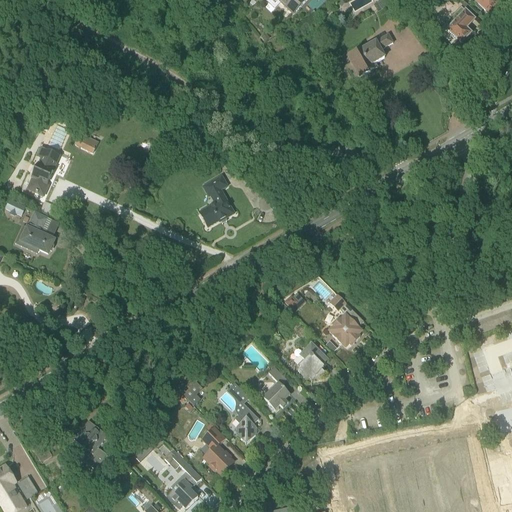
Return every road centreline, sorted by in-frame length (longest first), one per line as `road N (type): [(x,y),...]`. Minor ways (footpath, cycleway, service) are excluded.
road 1 (secondary): [(0,412),(402,174)]
road 2 (unclassified): [(402,174),(370,156),(241,142),(186,90),(70,24),(44,0)]
road 3 (residential): [(225,511),(382,355)]
road 4 (residential): [(433,298),(481,128)]
